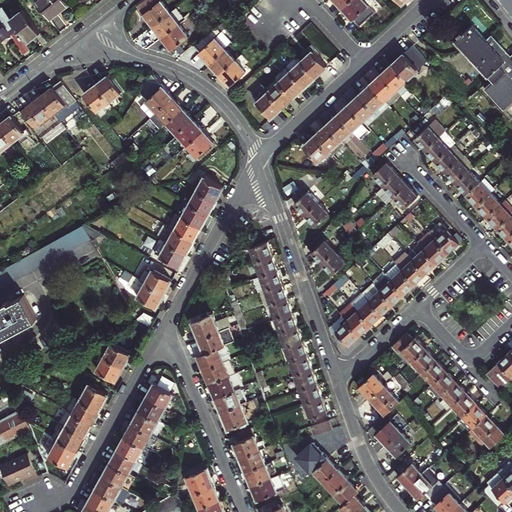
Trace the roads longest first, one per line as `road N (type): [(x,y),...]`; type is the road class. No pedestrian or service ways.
road 1 (residential): [(258,159),(335,375)]
road 2 (residential): [(39,508),(74,491),(160,335)]
road 3 (residential): [(160,335),(258,159)]
road 4 (residential): [(160,335),(183,366),(243,511)]
road 5 (residential): [(144,59),(224,104),(258,159)]
road 6 (residential): [(335,375),(368,464),(401,511)]
road 7 (residential): [(258,159),(363,62)]
road 8 (residential): [(417,308),(468,359),(511,324)]
road 9 (residential): [(485,246),(399,152)]
